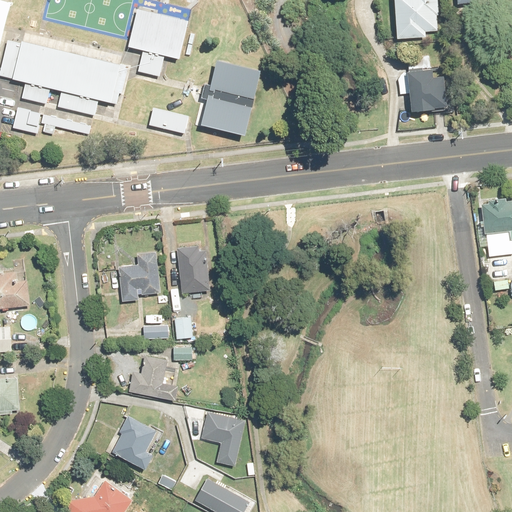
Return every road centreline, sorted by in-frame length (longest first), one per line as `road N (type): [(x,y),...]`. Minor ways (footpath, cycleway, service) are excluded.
road 1 (tertiary): [(452,157),(66,203)]
road 2 (residential): [(0,501),(46,461),(79,392),(66,203)]
road 3 (residential): [(452,157),(490,419),(511,431)]
